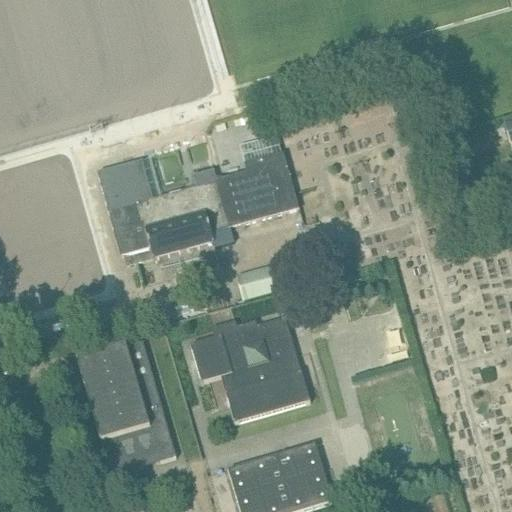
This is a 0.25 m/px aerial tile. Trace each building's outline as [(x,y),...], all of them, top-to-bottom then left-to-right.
[(407,96),(390,101),(394,115),(412,110),(407,96)] [(98,147),(122,141),(111,101),(88,107),(98,147)] [(511,122),(503,125),(509,146),(511,145),(511,122)] [(229,183),(218,186),(230,227),(229,227),(229,230),(299,210),(284,156),(245,167),(247,175),(228,180),(229,183)] [(230,227),(218,186),(217,183),(214,173),(194,179),(197,189),(153,201),(143,164),(98,177),(108,213),(121,259),(127,269),(153,262),(173,256),(214,245),(210,232),(229,227),(230,227)] [(308,283),(319,280),(313,258),(302,262),(302,261),(237,279),(244,302),(308,284),(308,283)] [(235,427),(254,421),(311,405),(286,320),(257,329),(256,324),(242,329),(241,327),(235,329),(237,334),(190,348),(201,386),(221,380),(235,427)] [(77,361),(111,479),(176,460),(143,344),(127,349),(126,347),(77,361)] [(23,372),(20,357),(12,359),(0,361),(0,377),(16,374),(23,372)] [(303,511),(331,504),(322,474),(314,447),(228,472),(239,511),(303,511)]
